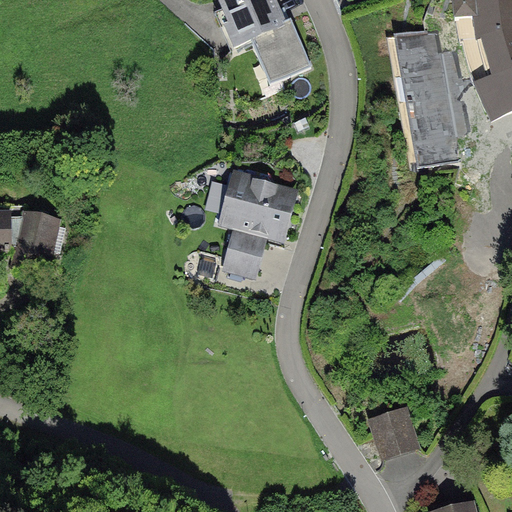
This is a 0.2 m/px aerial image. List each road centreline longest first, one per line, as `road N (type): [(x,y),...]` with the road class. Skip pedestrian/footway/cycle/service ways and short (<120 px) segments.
road 1 (residential): [(321,0),(342,67),(343,129),(288,344),(297,377),(382,511)]
road 2 (residential): [(0,404),(155,469),(221,511)]
